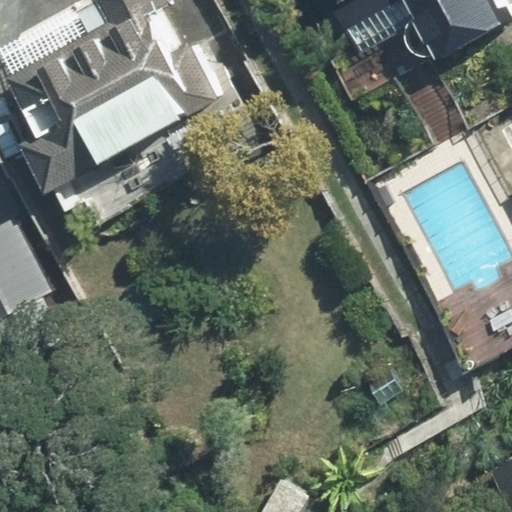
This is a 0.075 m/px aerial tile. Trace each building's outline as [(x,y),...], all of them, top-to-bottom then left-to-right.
[(111,0),(120,14),(21,70),(53,126),(36,136),(63,182),(232,86),(202,32),(193,38),(171,0),(111,0)] [(344,0),(369,44),(431,8),(452,46),(511,12),(511,1),(511,0),(344,0)] [(0,221),(0,314),(56,284),(17,212),(0,221)] [(394,364),(371,379),(385,400),(408,385),(394,364)] [(511,462),(499,470),(511,491),(511,462)] [(310,511),(321,492),(285,474),(264,511),(310,511)]
